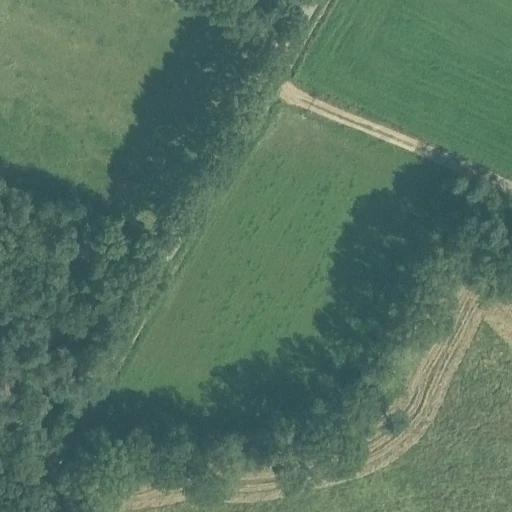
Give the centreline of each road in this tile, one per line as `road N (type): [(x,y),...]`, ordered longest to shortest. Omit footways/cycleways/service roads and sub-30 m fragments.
road 1 (unclassified): [(15,511),(310,0)]
road 2 (track): [(260,84),(511,197)]
